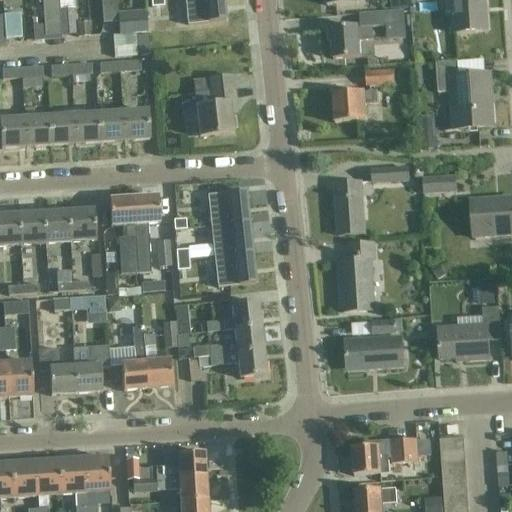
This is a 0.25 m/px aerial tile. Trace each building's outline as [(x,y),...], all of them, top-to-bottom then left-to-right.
[(60,36),(57,0),(41,0),(44,38),(60,36)] [(117,15),(115,0),(101,0),(103,23),(117,22),(117,15)] [(162,0),(150,0),(151,9),(163,8),(162,0)] [(222,0),(184,0),(185,10),(186,20),(187,26),(225,22),(223,7),(222,0)] [(484,0),(453,0),(455,34),(487,32),(484,0)] [(62,36),(75,35),(73,10),(60,11),(62,36)] [(145,12),(117,15),(117,22),(118,36),(146,34),(145,12)] [(360,29),(327,31),(328,44),(331,44),(332,61),(359,59),(358,44),(372,43),(371,29),(388,28),(388,41),(404,40),(403,13),(360,16),(360,17),(360,29)] [(6,40),(21,39),(19,16),(4,17),(6,40)] [(88,27),(77,27),(78,38),(89,37),(88,27)] [(134,35),(112,37),(113,48),(135,46),(134,35)] [(147,37),(137,38),(140,57),(149,56),(147,37)] [(135,46),(113,48),(114,59),(136,57),(135,46)] [(139,63),(119,64),(120,74),(140,73),(139,63)] [(438,95),(450,94),(453,132),(491,129),(489,95),(491,95),(490,75),(457,77),(456,63),(436,65),(438,95)] [(119,64),(99,66),(99,76),(120,74),(119,64)] [(91,76),(91,66),(70,67),(70,78),(91,76)] [(70,78),(70,67),(51,68),(52,79),(70,78)] [(42,69),(22,70),(22,81),(23,90),(42,89),(41,79),(43,79),(42,69)] [(22,81),(22,70),(2,71),(3,82),(22,81)] [(365,88),(393,86),(393,73),(364,74),(365,88)] [(208,93),(193,94),(197,138),(231,135),(228,105),(233,105),(231,79),(207,81),(208,93)] [(334,125),(365,123),(364,107),(377,106),(377,93),(332,96),(334,125)] [(34,110),(24,111),(25,120),(27,149),(51,147),(49,118),(35,119),(34,110)] [(83,110),(73,111),(73,117),(75,146),(99,144),(97,115),(84,116),(83,110)] [(62,117),(49,118),(51,147),(75,146),(73,117),(73,111),(62,112),(62,117)] [(146,112),(121,114),(123,143),(148,141),(146,112)] [(123,143),(121,114),(97,115),(99,144),(123,143)] [(27,149),(25,120),(0,121),(0,129),(1,150),(27,149)] [(420,154),(436,152),(435,139),(419,140),(420,154)] [(372,186),(407,184),(406,170),(371,172),(372,186)] [(453,179),(422,180),(423,197),(454,195),(453,179)] [(335,186),(338,238),(363,236),(360,185),(335,186)] [(216,196),(207,197),(210,228),(248,224),(248,219),(245,193),(216,196)] [(147,227),(159,226),(157,200),(132,201),(138,276),(150,275),(147,227)] [(138,276),(132,201),(109,203),(110,229),(122,228),(122,240),(118,240),(120,277),(138,276)] [(492,201),(471,202),(474,239),(511,236),(511,202),(493,204),(492,201)] [(93,212),(68,214),(70,244),(95,242),(93,212)] [(70,244),(68,214),(43,215),(45,245),(70,244)] [(45,245),(43,215),(19,217),(21,247),(45,245)] [(0,248),(21,247),(19,217),(0,218),(0,248)] [(173,222),(174,232),(186,231),(185,221),(173,222)] [(248,224),(210,228),(214,258),(251,254),(250,244),(248,224)] [(158,269),(170,268),(168,243),(155,244),(158,269)] [(349,262),(340,263),(343,315),(373,313),(370,262),(375,262),(374,245),(348,247),(349,262)] [(176,252),(175,252),(176,262),(188,261),(187,251),(176,252)] [(251,254),(214,258),(217,289),(255,285),(253,269),(251,254)] [(99,257),(90,258),(92,279),(98,279),(101,278),(99,257)] [(188,261),(176,262),(177,272),(189,271),(188,261)] [(437,267),(430,271),(437,281),(443,277),(437,267)] [(72,273),(56,274),(57,286),(73,285),(72,273)] [(117,276),(107,276),(108,298),(118,297),(117,276)] [(162,283),(150,284),(151,294),(163,294),(162,283)] [(88,284),(73,285),(73,293),(88,293),(88,284)] [(73,293),(73,285),(57,286),(57,294),(73,293)] [(493,286),(480,286),(481,306),(494,305),(493,286)] [(24,297),(23,288),(8,289),(9,298),(24,297)] [(38,288),(23,288),(24,297),(38,296),(38,288)] [(100,292),(81,296),(84,309),(102,305),(100,292)] [(70,301),(54,302),(55,314),(71,314),(70,301)] [(118,301),(106,302),(107,314),(119,313),(118,301)] [(206,334),(217,333),(218,333),(260,328),(257,304),(230,307),(232,322),(205,325),(205,326),(206,334)] [(458,329),(438,331),(441,362),(465,360),(466,364),(489,362),(488,342),(501,342),(499,310),(482,311),(483,319),(458,321),(458,329)] [(348,316),(347,328),(364,328),(364,317),(348,316)] [(188,323),(175,324),(176,337),(189,336),(188,323)] [(174,324),(162,325),(164,350),(176,349),(174,324)] [(371,337),(395,335),(395,324),(371,325),(371,337)] [(262,352),(260,328),(218,333),(234,332),(235,346),(192,350),(193,360),(209,358),(262,352)] [(147,392),(143,339),(142,329),(131,329),(134,366),(121,367),(122,393),(147,392)] [(29,364),(16,365),(14,330),(2,331),(4,354),(4,365),(7,401),(32,399),(29,364)] [(169,364),(155,365),(153,338),(143,339),(147,392),(170,390),(169,364)] [(370,372),(403,370),(401,339),(345,343),(346,370),(370,368),(370,372)] [(90,368),(74,369),(75,396),(101,394),(99,371),(109,370),(108,348),(89,350),(90,368)] [(75,396),(74,369),(59,370),(58,351),(38,353),(39,374),(49,374),(51,398),(75,396)] [(265,377),(262,352),(209,358),(210,368),(237,365),(238,380),(265,377)] [(193,360),(187,361),(189,384),(199,383),(198,369),(210,368),(209,358),(193,360)] [(464,452),(463,440),(439,442),(440,454),(464,452)] [(365,450),(352,451),(354,479),(381,477),(389,476),(388,460),(392,460),(393,467),(418,465),(416,441),(365,445),(365,450)] [(465,463),(464,452),(440,454),(441,465),(465,463)] [(155,469),(155,470),(155,481),(155,482),(205,479),(203,454),(177,456),(177,468),(155,469)] [(506,455),(496,455),(496,468),(507,467),(506,455)] [(106,459),(82,461),(84,496),(88,496),(108,495),(106,459)] [(82,461),(58,462),(60,498),(75,497),(76,504),(76,511),(84,511),(84,504),(84,496),(82,461)] [(137,461),(125,462),(126,482),(139,481),(155,481),(155,470),(138,470),(137,461)] [(60,498),(58,462),(34,464),(36,499),(60,498)] [(465,475),(465,463),(441,465),(441,477),(465,475)] [(36,499),(34,464),(10,465),(13,500),(36,499)] [(13,500),(10,465),(0,465),(0,501),(1,501),(13,500)] [(466,487),(465,475),(441,477),(442,488),(466,487)] [(507,475),(497,476),(498,489),(508,488),(507,475)] [(155,482),(131,484),(132,494),(179,491),(180,504),(207,502),(205,479),(155,482)] [(467,498),(466,487),(442,488),(443,500),(467,498)] [(381,493),(355,495),(355,511),(381,511),(381,507),(396,506),(395,492),(381,493)] [(509,496),(498,497),(499,509),(509,508),(509,496)] [(468,510),(467,498),(443,500),(444,511),(468,510)] [(441,511),(441,500),(427,501),(428,511),(441,511)] [(180,511),(207,511),(207,502),(180,504),(180,511)] [(88,504),(84,504),(84,511),(97,511),(97,503),(88,504)]
